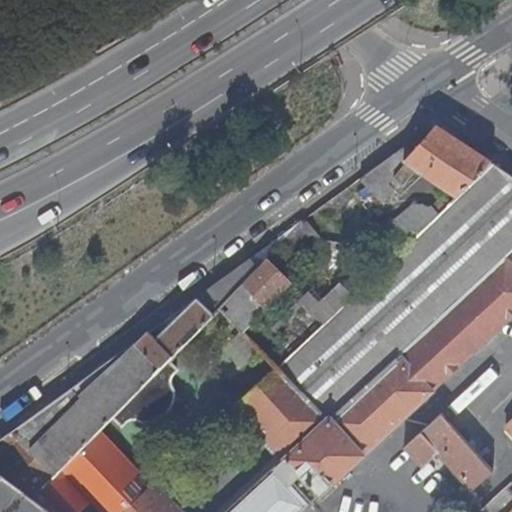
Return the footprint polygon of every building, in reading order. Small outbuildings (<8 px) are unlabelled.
[(491,162),(436,125),(412,151),(406,146),(386,160),(397,170),(406,161),(457,194),(491,162)] [(397,170),(386,160),(337,196),(355,213),(375,193),(379,198),(391,186),(386,181),(397,170)] [(511,249),(511,175),(491,162),(457,194),(447,205),(438,213),(278,366),(330,421),(511,249)] [(438,213),(447,205),(440,198),(432,206),(438,213)] [(181,370),(170,359),(221,307),(268,259),(278,249),(273,242),(195,299),(156,340),(149,333),(136,346),(136,345),(125,350),(0,440),(0,472),(34,498),(51,480),(61,470),(84,446),(111,419),(122,430),(135,416),(144,420),(153,420),(160,418),(166,414),(171,406),(173,399),(173,392),(169,382),(181,370)] [(511,249),(330,421),(278,366),(277,365),(238,403),(288,459),(230,511),(179,511),(153,484),(135,502),(124,511),(299,511),(309,503),(307,500),(318,490),(320,493),(433,386),(511,312),(511,249)] [(292,282),(268,259),(221,307),(239,326),(262,303),(267,307),(292,282)] [(243,330),(267,307),(262,303),(239,326),(243,330)] [(440,413),(403,447),(420,466),(437,450),(472,490),(492,471),(440,413)] [(84,446),(61,470),(100,511),(124,511),(135,502),(84,446)] [(0,472),(0,511),(53,511),(52,511),(34,498),(0,472)] [(51,480),(34,498),(52,511),(60,500),(50,493),(53,486),(55,484),(51,480)]
